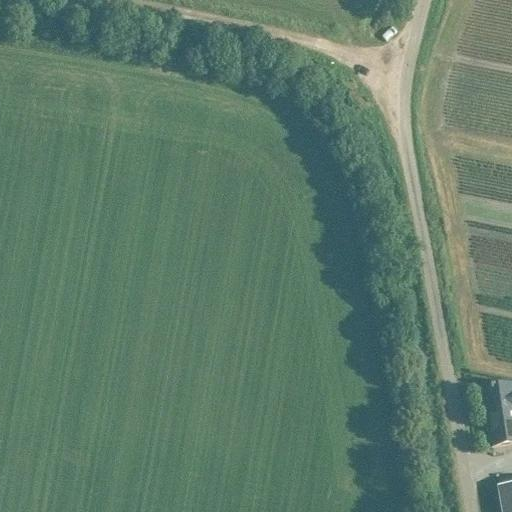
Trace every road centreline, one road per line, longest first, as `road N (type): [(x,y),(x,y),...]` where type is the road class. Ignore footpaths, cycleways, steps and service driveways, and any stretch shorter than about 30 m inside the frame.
road 1 (unclassified): [(462,511),(408,179),(400,75),(420,0)]
road 2 (track): [(400,75),(307,44),(72,0)]
